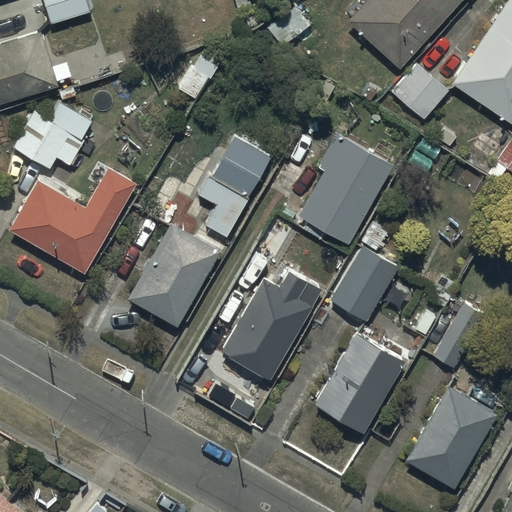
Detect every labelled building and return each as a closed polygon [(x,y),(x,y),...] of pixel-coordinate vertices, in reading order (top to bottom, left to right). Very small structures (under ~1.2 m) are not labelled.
[(44,0),(50,16),(88,5),(86,0),(44,0)] [(293,0),(268,21),(282,39),(308,18),(293,0)] [(356,0),(346,11),(398,60),(452,0),(356,0)] [(511,0),(500,0),(450,72),(511,115),(511,112),(511,0)] [(65,53),(51,58),(40,23),(0,35),(0,94),(57,76),(56,72),(70,68),(65,53)] [(192,59),(178,80),(194,92),(207,72),(209,73),(218,59),(203,49),(194,61),(192,59)] [(423,113),(447,84),(416,57),(391,87),(423,113)] [(22,127),(11,138),(49,162),(56,150),(69,158),(83,136),(79,133),(90,114),(59,94),(48,112),(34,103),(22,121),(22,127)] [(298,207),(347,234),(391,156),(335,125),(317,158),(323,161),(298,207)] [(216,197),(204,216),(225,228),(269,151),(233,130),(209,170),(208,169),(198,186),(216,197)] [(511,131),(497,154),(511,165),(511,131)] [(37,171),(8,220),(83,264),(136,175),(107,158),(84,198),(37,171)] [(253,248),(273,260),(294,226),(274,214),(253,248)] [(126,289),(175,317),(218,243),(169,215),(126,289)] [(363,238),(330,293),(365,314),(399,260),(363,238)] [(264,270),(220,341),(268,369),(321,281),(288,261),(278,279),(264,270)] [(464,296),(432,348),(453,360),(484,308),(464,296)] [(354,324),(313,395),(362,425),(403,353),(354,324)] [(449,376),(404,451),(452,479),(496,404),(449,376)] [(511,481),(500,503),(511,509),(511,481)] [(0,511),(32,511),(0,486),(0,511)]
